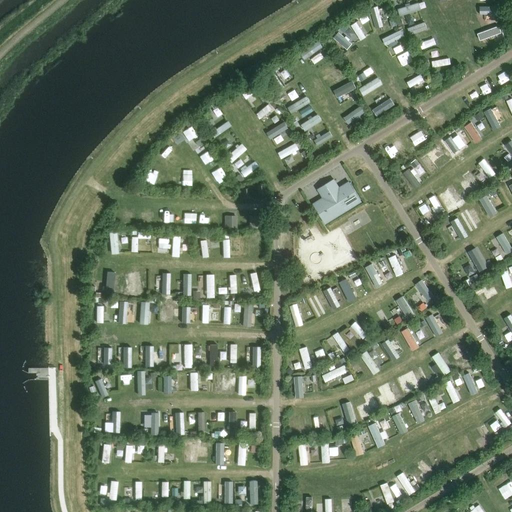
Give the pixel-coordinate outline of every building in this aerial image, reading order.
[(419,3),(398,9),(400,17),(421,10),(419,3)] [(500,5),(481,12),(483,18),(502,12),(500,5)] [(378,6),(370,9),(376,29),(384,27),(378,6)] [(358,21),(351,26),(361,41),(366,37),(360,28),(362,27),(358,21)] [(425,22),(408,29),(410,36),(428,29),(425,22)] [(344,23),(339,28),(343,32),(348,27),(344,23)] [(499,26),(478,34),(480,41),(502,33),(501,31),(502,31),(503,34),(505,39),(510,37),(508,32),(507,32),(506,29),(507,29),(505,24),(499,26)] [(402,30),(383,39),(386,46),(405,37),(402,30)] [(339,32),(334,38),(347,50),(352,44),(339,32)] [(426,49),(441,44),(439,37),(424,42),(426,49)] [(319,41),(301,54),(305,60),(323,47),(319,41)] [(332,47),(326,51),(330,56),(335,52),(332,47)] [(395,57),(399,67),(419,58),(415,49),(395,57)] [(450,58),(432,62),(433,68),(451,64),(450,58)] [(330,78),(346,70),(343,63),(327,71),(330,78)] [(275,70),(270,74),(281,89),(286,86),(275,70)] [(447,71),(441,75),(443,79),(449,76),(447,71)] [(364,73),(358,76),(361,81),(367,77),(364,73)] [(505,83),(511,79),(511,73),(503,78),(505,83)] [(423,74),(407,83),(410,88),(426,79),(423,74)] [(379,77),(359,89),(364,97),(383,85),(379,77)] [(353,81),(334,91),(338,98),(356,88),(353,81)] [(254,86),(242,95),(245,100),(251,96),(253,98),(259,94),(254,86)] [(290,93),(295,100),(302,96),(298,88),(290,93)] [(307,96),(288,108),(292,114),(311,103),(307,96)] [(391,98),(373,110),(377,117),(395,105),(391,98)] [(268,105),(256,115),(260,120),(272,110),(268,105)] [(362,105),(344,118),(349,124),(367,111),(362,105)] [(504,117),(510,114),(505,107),(500,110),(504,117)] [(491,108),(484,112),(494,131),(501,127),(491,108)] [(318,114),(301,125),(305,131),(322,121),(318,114)] [(228,122),(211,134),(214,139),(231,126),(228,122)] [(284,122),(267,133),(271,140),(289,129),(284,122)] [(471,123),(465,127),(476,143),(482,139),(471,123)] [(185,131),(191,141),(201,135),(196,125),(185,131)] [(179,141),(186,136),(183,131),(176,136),(179,141)] [(330,131),(314,141),(317,146),(333,137),(330,131)] [(452,137),(445,142),(454,154),(461,150),(452,137)] [(232,138),(226,141),(230,147),(236,143),(232,138)] [(208,143),(198,149),(204,160),(215,154),(208,143)] [(296,143),(278,153),(282,159),(299,149),(296,143)] [(170,144),(160,155),(168,162),(178,151),(170,144)] [(242,144),(225,159),(230,165),(246,150),(242,144)] [(435,175),(442,170),(430,154),(424,158),(435,175)] [(484,159),(479,164),(490,178),(496,174),(484,159)] [(416,160),(411,164),(414,168),(419,163),(416,160)] [(255,162),(240,173),(244,178),(258,167),(255,162)] [(409,169),(403,173),(415,189),(421,184),(409,169)] [(151,170),(148,181),(158,183),(161,173),(151,170)] [(240,174),(235,178),(239,183),(244,180),(240,174)] [(322,197),(312,202),(323,222),(360,201),(348,181),(338,187),(333,179),(328,181),(328,184),(324,186),(322,185),(317,188),(322,197)] [(485,179),(481,183),(485,187),(489,184),(485,179)] [(455,184),(449,188),(460,202),(465,198),(455,184)] [(442,194),(445,200),(450,197),(447,191),(442,194)] [(487,195),(479,200),(490,218),(497,214),(487,195)] [(435,196),(429,199),(438,213),(443,210),(435,196)] [(470,209),(464,213),(474,228),(479,224),(470,209)] [(237,228),(237,216),(225,216),(224,228),(237,228)] [(458,217),(451,221),(462,240),(469,235),(458,217)] [(260,228),(260,219),(252,219),(251,228),(260,228)] [(426,220),(423,224),(430,229),(432,225),(426,220)] [(260,235),(255,235),(255,242),(268,241),(267,230),(260,230),(260,235)] [(117,232),(109,233),(111,254),(113,255),(117,254),(119,253),(117,232)] [(511,247),(503,233),(496,237),(507,255),(511,251),(511,247)] [(252,252),(252,235),(244,236),(244,252),(252,252)] [(173,237),(172,257),(179,257),(180,237),(173,237)] [(206,241),(200,241),(203,258),(209,257),(206,241)] [(476,248),(468,252),(480,272),(487,268),(476,248)] [(395,255),(389,258),(397,277),(403,274),(395,255)] [(466,267),(473,276),(478,271),(472,263),(466,267)] [(372,264),(365,268),(377,288),(384,285),(372,264)] [(511,283),(508,271),(501,273),(507,289),(511,287),(511,283)] [(103,287),(102,291),(105,291),(105,295),(113,296),(115,273),(107,272),(106,287),(103,287)] [(162,273),(162,295),(170,295),(170,274),(162,273)] [(256,273),(250,274),(254,292),(260,291),(256,273)] [(136,274),(135,296),(143,296),(143,274),(136,274)] [(183,274),(183,296),(191,296),(191,274),(183,274)] [(214,275),(206,275),(207,298),(214,298),(214,275)] [(478,276),(472,279),(475,284),(481,281),(478,276)] [(347,279),(339,283),(350,303),(357,299),(347,279)] [(422,280),(416,285),(428,301),(434,297),(422,280)] [(470,280),(464,284),(467,288),(473,285),(470,280)] [(491,290),(494,295),(500,292),(496,286),(491,290)] [(331,287),(324,291),(334,310),(341,306),(331,287)] [(481,295),(488,306),(494,302),(487,291),(481,295)] [(316,295),(309,299),(319,318),(326,314),(316,295)] [(403,296),(396,301),(408,319),(415,315),(403,296)] [(119,301),(117,323),(126,324),(127,301),(119,301)] [(141,302),(140,324),(148,325),(149,303),(141,302)] [(164,303),(163,321),(172,321),(173,303),(164,303)] [(424,303),(418,307),(422,312),(427,308),(424,303)] [(297,304),(290,306),(296,327),(303,325),(297,304)] [(244,305),(243,327),(251,327),(252,305),(244,305)] [(97,307),(97,323),(103,323),(103,312),(106,312),(106,307),(97,307)] [(182,308),(182,323),(190,324),(190,308),(182,308)] [(433,315),(426,319),(436,337),(443,334),(433,315)] [(400,316),(394,320),(398,325),(403,321),(400,316)] [(356,322),(351,326),(363,340),(368,335),(356,322)] [(409,328),(402,332),(413,351),(420,347),(409,328)] [(338,332),(333,336),(345,354),(350,350),(338,332)] [(467,362),(473,358),(462,342),(456,346),(467,362)] [(253,345),(253,365),(260,366),(261,345),(253,345)] [(145,346),(145,367),(153,367),(153,346),(145,346)] [(122,347),(122,368),(130,368),(131,347),(122,347)] [(307,347),(300,349),(305,370),(313,367),(307,347)] [(104,348),(103,364),(112,364),(112,348),(104,348)] [(367,351),(360,356),(374,375),(380,371),(367,351)] [(351,352),(346,356),(350,361),(355,358),(351,352)] [(439,353),(432,357),(445,376),(451,371),(439,353)] [(355,358),(350,362),(353,367),(358,363),(355,358)] [(343,366),(322,376),(326,382),(337,377),(338,380),(342,378),(341,375),(347,373),(343,366)] [(419,369),(413,372),(421,389),(428,387),(419,369)] [(145,371),(137,372),(138,396),(145,395),(145,371)] [(223,394),(225,372),(217,372),(215,393),(223,394)] [(350,383),(359,380),(356,372),(348,375),(350,383)] [(470,373),(463,376),(471,395),(478,393),(470,373)] [(302,377),(294,378),(296,398),(304,398),(302,377)] [(101,379),(95,382),(102,398),(108,395),(101,379)] [(395,380),(388,383),(397,401),(403,398),(395,380)] [(451,381),(444,384),(454,404),(460,401),(451,381)] [(371,392),(364,395),(373,413),(379,410),(371,392)] [(435,397),(429,400),(436,414),(442,411),(435,397)] [(350,402),(343,404),(343,405),(349,424),(349,426),(356,424),(350,402)] [(416,402),(410,405),(417,423),(424,420),(416,402)] [(500,409),(496,413),(507,427),(511,423),(500,409)] [(310,410),(302,413),(310,435),(318,432),(310,410)] [(327,411),(321,414),(326,428),(333,425),(327,411)] [(205,412),(198,413),(198,432),(206,432),(205,412)] [(399,413),(392,417),(401,435),(408,431),(399,413)] [(183,414),(175,414),(176,436),(184,435),(183,414)] [(376,423),(368,426),(378,448),(381,447),(384,446),(386,444),(376,423)] [(485,424),(479,427),(488,444),(494,441),(485,424)] [(474,453),(462,431),(455,435),(467,457),(474,453)] [(358,435),(351,438),(357,456),(364,454),(358,435)] [(328,441),(321,441),(323,464),(330,463),(328,441)] [(239,443),(237,465),(245,466),(246,444),(239,443)] [(104,444),(102,463),(109,463),(111,445),(104,444)] [(216,444),(216,465),(223,465),(224,444),(216,444)] [(306,444),(299,445),(301,466),(308,465),(306,444)] [(453,467),(461,465),(453,444),(445,447),(453,467)] [(446,464),(451,461),(447,454),(442,458),(446,464)] [(422,460),(417,465),(431,478),(436,473),(422,460)] [(403,473),(397,477),(410,496),(416,492),(403,473)] [(501,480),(507,490),(511,487),(511,474),(501,480)] [(111,481),(109,500),(116,500),(118,482),(111,481)] [(251,481),(249,482),(250,505),(258,505),(257,482),(255,481),(251,481)] [(224,482),(224,504),(233,504),(233,482),(224,482)] [(387,483),(380,486),(387,505),(394,502),(387,483)] [(471,511),(481,511),(487,508),(482,501),(470,510),(471,511)]
